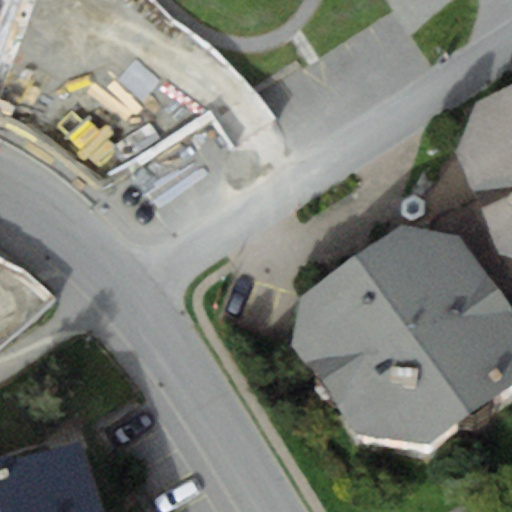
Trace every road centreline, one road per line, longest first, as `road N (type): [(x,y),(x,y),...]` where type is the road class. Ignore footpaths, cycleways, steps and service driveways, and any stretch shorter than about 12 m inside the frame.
road 1 (residential): [(511,43),(133,287)]
road 2 (residential): [(133,287),(275,511)]
road 3 (residential): [(0,180),(80,235),(133,287)]
